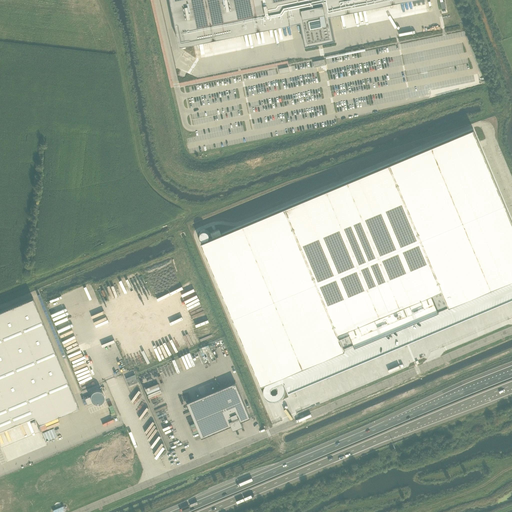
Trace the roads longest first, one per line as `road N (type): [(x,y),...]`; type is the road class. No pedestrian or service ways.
road 1 (unclassified): [(82,511),(511,330)]
road 2 (motorway): [(511,373),(179,511)]
road 3 (motorway): [(206,511),(511,385)]
road 4 (track): [(511,296),(330,371)]
